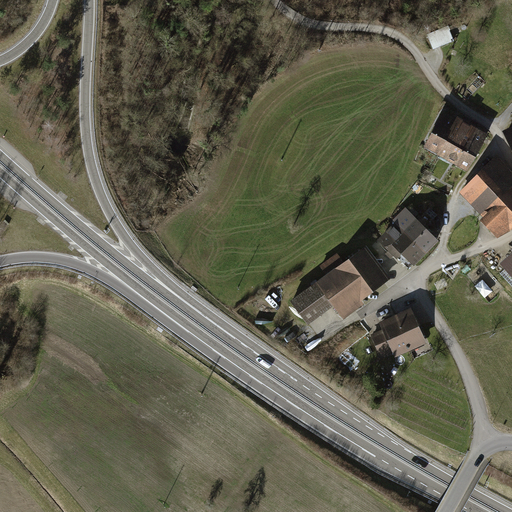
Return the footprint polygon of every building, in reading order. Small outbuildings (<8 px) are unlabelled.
[(448,29),(429,37),(433,49),(453,41),(448,29)] [(440,151),(453,128),(448,126),(452,119),(443,114),(427,144),(440,151)] [(453,128),(440,151),(459,161),(476,129),(457,119),(453,128)] [(476,129),(459,161),(469,167),(487,135),(476,129)] [(484,211),(510,188),(511,185),(511,176),(495,158),(463,190),(484,211)] [(511,190),(510,188),(484,211),(488,216),(484,219),(498,235),(510,229),(511,226),(511,190)] [(398,224),(425,251),(437,239),(424,227),(431,221),(423,214),(417,221),(414,218),(418,214),(413,209),(398,224)] [(425,251),(398,224),(381,241),(397,257),(402,252),(413,263),(425,251)] [(328,275),(292,301),(308,322),(333,303),(343,317),(354,309),(352,306),(384,282),(361,251),(344,263),(338,254),(321,266),(328,275)] [(511,262),(500,273),(511,285),(511,262)] [(397,319),(410,347),(424,341),(411,313),(397,319)] [(410,347),(397,319),(396,317),(382,323),(386,330),(373,335),(379,349),(392,344),(396,353),(410,347)]
